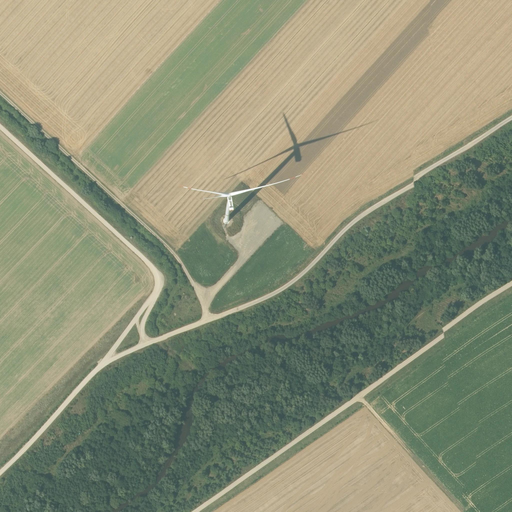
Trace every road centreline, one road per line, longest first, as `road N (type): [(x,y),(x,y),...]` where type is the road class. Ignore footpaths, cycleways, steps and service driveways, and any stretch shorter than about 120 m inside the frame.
road 1 (track): [(511,130),(359,228),(273,305),(105,377),(0,486)]
road 2 (track): [(511,293),(237,491)]
road 3 (track): [(207,333),(174,272),(0,112)]
road 4 (track): [(0,146),(157,290),(159,305),(141,339),(144,359)]
road 5 (track): [(355,406),(454,511)]
